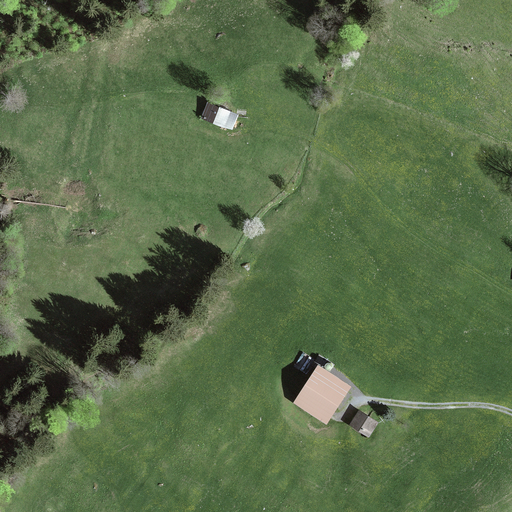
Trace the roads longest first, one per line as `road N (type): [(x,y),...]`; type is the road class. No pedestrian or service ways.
road 1 (track): [(511,291),(405,227),(338,155),(255,111),(222,83)]
road 2 (track): [(511,412),(367,399)]
